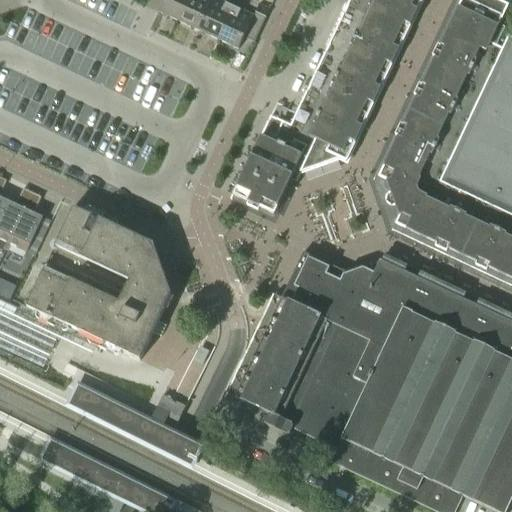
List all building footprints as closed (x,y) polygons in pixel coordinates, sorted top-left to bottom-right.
[(178,22),(188,0),(162,0),(156,12),(178,22)] [(188,0),(178,22),(198,31),(211,0),(188,0)] [(215,0),(211,0),(198,31),(217,40),(232,8),(215,0)] [(338,159),(339,159),(348,139),(375,83),(405,18),(413,0),(349,0),(290,126),(286,125),(270,117),(249,161),(250,162),(233,197),(273,216),(282,197),(290,180),(296,183),(300,174),(301,173),(302,172),(304,172),(320,167),(336,161),(338,159)] [(403,208),(398,218),(395,226),(511,280),(511,47),(509,53),(496,47),(504,29),(499,26),(502,19),(502,18),(510,0),(462,0),(458,10),(417,97),(386,162),(378,178),(386,182),(396,187),(403,208)] [(253,44),(269,11),(258,6),(252,17),(232,8),(217,40),(238,50),(243,40),(253,44)] [(107,113),(100,125),(116,135),(123,122),(107,113)] [(0,216),(0,240),(8,244),(32,194),(23,189),(15,205),(7,202),(0,216)] [(8,244),(27,252),(42,218),(33,214),(41,198),(32,194),(8,244)] [(171,295),(153,246),(73,208),(26,309),(139,362),(152,334),(160,337),(165,326),(158,322),(171,295)] [(379,262),(379,263),(344,275),(334,279),(333,280),(325,276),(327,270),(328,271),(329,269),(327,268),(330,261),(312,253),(309,259),(307,258),(306,260),(300,257),(288,283),(294,286),(294,288),(307,294),(308,294),(331,305),(363,293),(384,303),(374,325),(511,390),(511,324),(397,270),(379,262)] [(339,468),(344,470),(405,499),(410,501),(432,511),(455,511),(462,499),(490,511),(507,511),(511,501),(511,390),(374,325),(384,303),(363,293),(331,305),(308,294),(307,294),(304,301),(301,308),(301,309),(321,318),(312,338),(327,345),(290,425),(291,425),(292,428),(291,429),(292,429),(335,450),(329,463),(339,468)] [(264,426),(268,428),(286,436),(289,435),(292,429),(291,429),(292,428),(291,425),(290,425),(327,345),(312,338),(321,318),(301,309),(301,308),(281,299),(252,360),(234,399),(269,416),(264,426)] [(202,366),(209,352),(199,347),(192,361),(202,366)] [(71,394),(64,407),(192,470),(199,458),(204,446),(157,422),(147,417),(76,382),(71,394)] [(171,511),(177,500),(49,437),(43,448),(37,462),(107,497),(116,501),(138,511),(171,511)]
